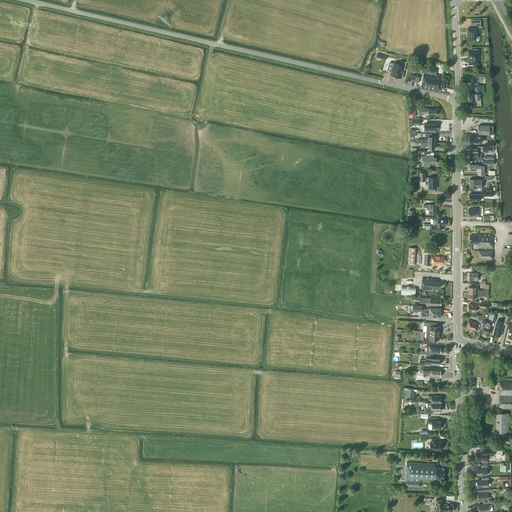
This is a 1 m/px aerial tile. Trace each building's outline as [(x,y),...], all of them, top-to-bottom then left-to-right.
[(475,39),(475,28),(481,28),(481,23),(470,23),(471,28),(468,28),(468,39),(475,39)] [(476,52),(478,52),(478,49),(471,49),(471,52),(468,52),(469,63),(476,63),(476,52)] [(391,74),(401,77),(403,70),(405,70),(407,61),(400,60),(399,64),(394,63),(391,74)] [(425,66),(421,88),(440,91),(441,87),(447,88),(449,76),(443,75),(436,74),(437,68),(425,66)] [(419,82),(420,76),(408,73),(406,80),(419,82)] [(474,93),(469,93),(469,101),(475,101),(475,99),(480,99),(480,85),(474,85),(474,93)] [(490,125),(479,125),(479,134),(490,134),(490,126),(490,125)] [(421,142),(435,142),(435,136),(432,136),(432,133),(426,133),(426,136),(428,136),(428,139),(418,139),(418,142),(421,142)] [(435,142),(421,142),(421,148),(417,148),(417,151),(432,151),(432,148),(435,148),(435,142)] [(473,149),(473,151),(469,151),(469,157),(478,157),(478,159),(481,159),(481,151),(478,151),(478,149),(477,149),(473,149)] [(424,161),(424,166),(430,166),(430,163),(436,163),(436,157),(430,157),(430,153),(424,153),(424,156),(422,156),(422,161),(424,161)] [(469,170),(477,170),(477,174),(484,174),(484,165),(478,165),(478,164),(469,164),(469,170)] [(436,177),(428,177),(428,188),(436,188),(436,177)] [(481,178),(469,178),(469,187),(482,187),(481,178)] [(437,204),(429,204),(424,204),(424,207),(429,207),(429,213),(436,214),(437,204)] [(472,209),(469,209),(469,216),(476,216),(481,216),(480,208),(472,208),(472,209)] [(446,225),(446,219),(433,219),(433,224),(431,224),(431,229),(441,230),(442,225),(446,225)] [(470,236),(470,243),(479,243),(479,247),(492,248),(492,235),(478,234),(478,235),(470,236)] [(479,251),(479,259),(492,260),(492,251),(479,251)] [(430,264),(430,253),(417,253),(417,263),(430,264)] [(432,256),(431,265),(438,265),(438,264),(444,264),(444,257),(432,256)] [(469,273),(469,279),(478,279),(478,276),(483,276),(483,269),(477,269),(477,273),(469,273)] [(422,278),(422,289),(432,289),(432,288),(439,289),(439,287),(441,287),(441,282),(437,282),(437,279),(422,278)] [(415,287),(401,286),(401,295),(415,295),(415,287)] [(479,307),(485,307),(489,308),(489,303),(479,303),(479,305),(468,304),(468,311),(473,311),(473,312),(477,312),(477,309),(479,310),(479,307)] [(478,317),(477,322),(469,320),(468,324),(469,324),(468,327),(473,328),(473,329),(477,330),(477,328),(480,329),(483,318),(478,317)] [(500,336),(502,328),(504,321),(497,320),(496,326),(494,334),(500,336)] [(483,324),(481,331),(489,333),(491,326),(492,323),(484,321),(483,324)] [(424,325),(427,325),(427,331),(430,331),(430,332),(439,333),(440,326),(437,326),(437,322),(424,322),(424,325)] [(439,339),(439,333),(430,332),(430,331),(427,331),(426,336),(426,338),(423,338),(422,342),(436,343),(436,339),(439,339)] [(430,346),(427,346),(427,351),(421,350),(421,351),(420,354),(432,355),(433,352),(440,353),(441,346),(430,346)] [(434,364),(435,364),(436,363),(440,364),(440,363),(441,363),(441,361),(440,361),(440,358),(437,358),(437,357),(430,357),(426,357),(425,360),(420,360),(419,364),(429,365),(430,363),(433,363),(434,364)] [(511,379),(499,380),(499,408),(499,409),(511,408),(511,379)] [(414,388),(405,388),(404,396),(413,397),(414,388)] [(441,410),(441,403),(431,403),(427,403),(427,407),(424,407),(424,412),(433,413),(433,410),(441,410)] [(508,413),(499,413),(499,433),(508,433),(508,413)] [(429,417),(429,419),(426,419),(427,423),(430,422),(430,423),(432,423),(433,427),(441,427),(441,420),(439,420),(438,417),(429,417)] [(432,438),(432,441),(430,441),(430,449),(441,449),(441,448),(442,448),(442,445),(441,445),(441,441),(438,441),(438,438),(432,438)] [(477,460),(483,459),(483,463),(487,463),(487,455),(494,455),(493,447),(483,448),(483,451),(476,452),(476,456),(477,456),(477,460)] [(435,464),(432,464),(425,463),(407,462),(406,487),(420,487),(420,480),(433,480),(433,479),(436,479),(436,478),(443,478),(444,467),(435,466),(435,464)] [(487,474),(487,468),(489,468),(488,465),(481,465),(481,468),(476,468),(477,474),(487,474)] [(478,493),(478,499),(488,498),(488,494),(494,494),(493,489),(484,489),(484,492),(478,493)] [(436,511),(443,511),(445,511),(446,511),(448,511),(453,511),(453,504),(443,505),(443,499),(436,500),(436,511)] [(490,501),(484,501),(485,504),(478,505),(478,511),(489,510),(489,504),(490,504),(490,501)]
